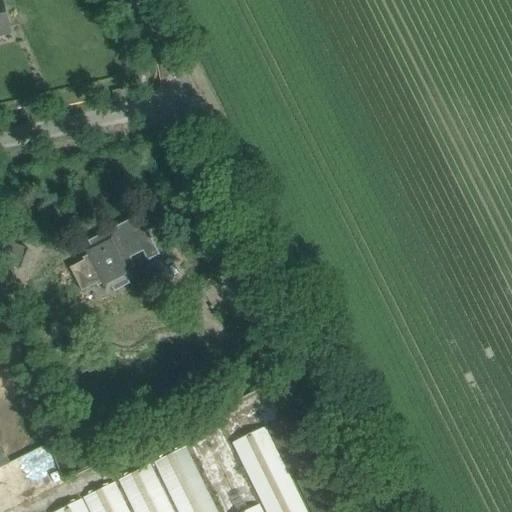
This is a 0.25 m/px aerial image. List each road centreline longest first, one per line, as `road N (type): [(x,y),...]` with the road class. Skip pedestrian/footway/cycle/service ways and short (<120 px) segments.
road 1 (unclassified): [(390,511),(186,103)]
road 2 (unclassified): [(0,145),(186,103)]
